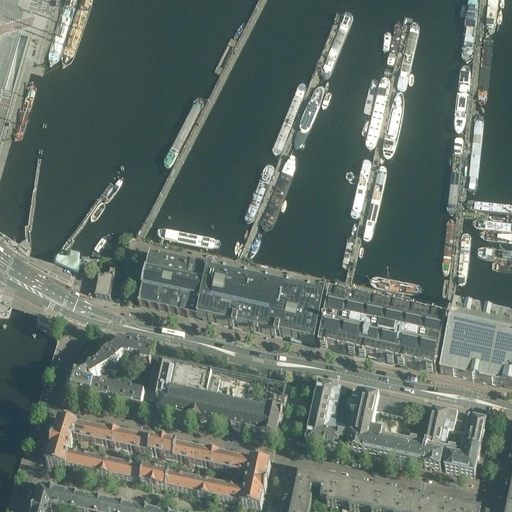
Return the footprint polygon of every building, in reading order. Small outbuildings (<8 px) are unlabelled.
[(471,0),(468,35),(468,36),(468,37),(469,37),(469,38),(470,38),(470,39),(471,39),(472,39),(473,39),(474,38),(475,38),(475,37),(476,36),(476,35),(479,0),(471,0)] [(489,0),(485,36),(485,37),(486,37),(486,38),(486,39),(487,39),(487,40),(488,40),(489,40),(490,40),(491,40),(492,40),(492,39),(493,39),(493,38),(493,37),(494,37),(497,0),(489,0)] [(466,49),(461,98),(461,99),(461,100),(462,101),(462,102),(463,102),(464,102),(465,103),(466,102),(467,102),(468,102),(468,101),(468,100),(469,100),(469,99),(474,49),(474,48),(473,47),(472,46),(471,46),(470,46),(469,46),(468,46),(468,47),(467,47),(467,48),(466,48),(466,49)] [(483,53),(478,103),(478,104),(479,105),(479,106),(480,106),(481,107),(482,107),(483,107),(484,107),(484,106),(485,106),(485,105),(486,105),(486,104),(486,103),(492,54),(492,53),(491,52),(490,51),(489,50),(488,50),(487,50),(486,51),(485,51),(484,52),(484,53),(483,53)] [(297,113),(298,112),(319,60),(317,51),(309,56),(290,109),(290,110),(290,111),(290,112),(291,112),(291,113),(292,113),(293,114),(294,114),(295,114),(296,114),(296,113),(297,113)] [(316,117),(317,116),(338,63),(336,55),(329,60),(309,112),(309,113),(309,114),(309,115),(310,115),(310,116),(311,117),(312,117),(313,118),(314,118),(315,117),(316,117)] [(386,62),(375,118),(375,119),(375,120),(375,121),(376,121),(376,122),(377,122),(378,123),(379,123),(380,123),(381,123),(381,122),(382,122),(383,121),(383,120),(384,119),(384,118),(396,64),(396,63),(396,62),(395,61),(395,60),(394,59),(393,59),(392,58),(391,58),(390,58),(389,58),(388,59),(387,59),(387,60),(386,61),(386,62)] [(404,68),(393,123),(393,124),(393,125),(394,126),(394,127),(395,127),(395,128),(396,128),(397,128),(398,128),(399,128),(400,128),(400,127),(401,127),(401,126),(402,125),(402,124),(414,69),(414,68),(414,67),(413,66),(413,65),(412,65),(411,64),(410,64),(409,64),(408,64),(407,64),(406,64),(406,65),(405,65),(404,66),(404,67),(404,68)] [(456,115),(450,164),(451,165),(451,166),(452,167),(453,168),(454,168),(455,168),(456,168),(457,167),(458,166),(458,165),(459,164),(464,115),(464,114),(464,113),(463,113),(463,112),(462,112),(461,111),(460,111),(459,111),(458,112),(457,112),(457,113),(456,113),(456,114),(456,115)] [(475,121),(468,188),(468,189),(468,190),(469,191),(469,192),(470,193),(470,194),(471,195),(472,196),(473,196),(474,196),(474,195),(475,195),(476,194),(477,193),(477,192),(478,191),(478,190),(478,189),(486,121),(486,120),(486,119),(485,118),(484,117),(483,116),(483,115),(482,115),(481,114),(480,115),(479,115),(478,116),(477,116),(477,117),(476,118),(476,119),(475,120),(475,121)] [(283,122),(265,171),(265,172),(265,173),(265,174),(266,175),(266,176),(267,176),(268,176),(269,177),(270,177),(271,177),(272,176),(273,176),(273,175),(274,175),(292,126),(292,125),(293,125),(293,124),(293,123),(293,122),(293,121),(293,120),(292,120),(292,119),(291,118),(290,118),(289,117),(288,117),(287,118),(286,118),(285,118),(285,119),(284,119),(284,120),(283,121),(283,122)] [(301,127),(283,176),(283,177),(283,178),(283,179),(284,180),(285,181),(286,181),(287,181),(288,181),(289,181),(290,181),(291,180),(292,179),(310,131),(310,130),(311,129),(311,128),(311,127),(311,126),(311,125),(310,124),(309,123),(308,123),(307,122),(306,122),(305,122),(304,122),(303,123),(302,124),(302,125),(301,125),(301,126),(301,127)] [(369,137),(359,193),(358,194),(358,195),(359,195),(359,196),(359,197),(360,197),(361,198),(362,198),(363,198),(364,198),(365,198),(366,197),(367,196),(367,195),(367,194),(379,139),(380,138),(379,137),(379,136),(378,135),(378,134),(377,134),(376,134),(375,133),(374,133),(373,133),(373,134),(372,134),(371,134),(370,135),(370,136),(369,137)] [(386,142),(376,197),(376,198),(376,199),(376,200),(377,201),(378,202),(379,202),(380,202),(381,202),(382,202),(383,201),(384,201),(384,200),(384,199),(384,198),(397,143),(397,142),(397,141),(396,141),(396,140),(395,139),(394,138),(393,138),(392,137),(391,137),(390,138),(389,138),(388,139),(387,140),(387,141),(386,142)] [(449,185),(442,256),(442,257),(442,258),(443,258),(443,259),(444,260),(445,260),(446,260),(447,261),(448,260),(449,260),(450,260),(451,259),(452,258),(452,257),(460,185),(459,184),(459,183),(458,183),(457,182),(456,182),(455,181),(454,181),(453,182),(452,182),(451,183),(450,183),(450,184),(449,185)] [(257,190),(239,239),(239,240),(239,241),(239,242),(240,243),(241,244),(242,244),(243,245),(244,245),(245,244),(246,244),(247,243),(248,242),(266,194),(266,193),(266,192),(267,192),(267,191),(267,190),(267,189),(266,188),(265,187),(265,186),(264,186),(263,186),(262,185),(261,185),(260,186),(259,186),(258,186),(258,187),(257,188),(257,189),(257,190)] [(275,194),(257,243),(257,244),(257,245),(257,246),(258,247),(258,248),(259,248),(260,248),(260,249),(261,249),(262,249),(263,249),(264,248),(265,247),(266,247),(284,198),(284,197),(285,197),(285,196),(285,195),(285,194),(285,193),(284,192),(283,191),(283,190),(282,190),(281,190),(280,189),(279,190),(278,190),(277,190),(276,191),(275,192),(275,193),(275,194)] [(473,212),(474,212),(511,216),(511,206),(476,202),(475,202),(474,202),(473,202),(472,202),(471,203),(471,204),(470,204),(470,205),(469,206),(469,207),(470,208),(470,209),(470,210),(471,210),(471,211),(472,211),(473,212)] [(352,209),(342,265),(342,266),(342,267),(342,268),(343,268),(343,269),(344,269),(344,270),(345,270),(346,270),(347,270),(348,270),(348,269),(349,269),(349,268),(350,268),(350,267),(350,266),(350,265),(363,211),(363,210),(363,209),(362,208),(362,207),(361,207),(361,206),(360,206),(359,205),(358,205),(357,205),(356,205),(355,206),(354,206),(353,207),(353,208),(352,209)] [(371,217),(360,272),(360,273),(360,274),(360,275),(361,276),(361,277),(362,277),(363,277),(363,278),(364,278),(365,278),(366,277),(367,277),(368,276),(368,275),(369,274),(369,273),(381,218),(381,217),(381,216),(380,215),(380,214),(379,214),(378,213),(377,213),(376,213),(375,213),(374,213),(373,213),(372,214),(371,215),(371,216),(371,217)] [(479,231),(480,231),(511,234),(511,224),(480,222),(479,222),(478,222),(477,223),(476,224),(476,225),(476,226),(476,227),(476,228),(476,229),(477,229),(477,230),(478,230),(479,231)] [(156,240),(157,240),(192,247),(200,245),(193,239),(158,233),(157,233),(156,233),(155,233),(154,234),(154,235),(153,236),(153,237),(153,238),(154,239),(155,240),(156,240)] [(467,297),(468,297),(473,249),(469,242),(463,248),(458,297),(459,298),(460,298),(461,299),(462,299),(463,299),(464,299),(465,299),(466,298),(467,297)] [(209,252),(210,253),(224,255),(231,253),(225,248),(212,245),(210,246),(207,249),(209,252)] [(76,272),(79,261),(79,260),(80,256),(72,254),(67,260),(61,260),(56,259),(54,264),(55,264),(54,265),(63,268),(75,273),(75,272),(76,272)] [(198,321),(209,271),(150,258),(140,308),(198,321)] [(320,267),(280,259),(279,259),(278,260),(277,260),(277,261),(276,261),(276,262),(275,263),(275,264),(275,265),(276,266),(276,267),(317,275),(318,275),(319,275),(320,274),(320,273),(321,273),(321,272),(321,271),(321,270),(321,269),(321,268),(320,267)] [(316,346),(326,296),(326,295),(326,294),(326,293),(325,293),(325,292),(324,292),(323,292),(322,292),(321,292),(320,292),(320,293),(319,293),(319,294),(319,295),(220,274),(221,271),(212,269),(211,269),(210,269),(209,270),(209,271),(198,321),(316,346)] [(110,302),(116,275),(111,274),(110,280),(100,277),(96,298),(110,302)] [(425,291),(385,282),(384,283),(383,283),(382,283),(382,284),(381,285),(380,286),(380,287),(380,288),(381,289),(381,290),(422,299),(423,298),(424,298),(425,297),(426,296),(426,295),(426,294),(426,293),(426,292),(426,291),(425,291)] [(436,374),(447,322),(426,318),(425,315),(421,315),(419,316),(330,297),(319,349),(436,374)] [(511,320),(455,308),(440,375),(511,389),(511,320)] [(216,401),(219,390),(222,377),(153,362),(155,349),(122,342),(106,356),(116,368),(119,365),(118,364),(124,359),(130,360),(130,358),(143,361),(142,365),(152,367),(145,397),(137,395),(138,394),(128,391),(128,393),(120,391),(117,404),(142,410),(144,401),(160,404),(158,413),(187,419),(187,420),(203,423),(261,435),(261,436),(277,439),(281,419),(282,419),(283,412),(264,408),(263,411),(216,401)] [(112,371),(116,368),(106,356),(86,372),(92,380),(111,369),(112,371)] [(95,386),(95,385),(92,380),(86,372),(73,378),(68,376),(63,391),(69,393),(70,394),(71,394),(92,399),(95,386)] [(441,472),(442,465),(447,466),(445,473),(475,479),(486,425),(487,422),(433,411),(426,448),(417,447),(418,443),(412,442),(411,445),(386,440),(387,437),(383,436),(383,435),(373,433),(377,415),(403,420),(406,405),(355,394),(351,413),(356,414),(353,429),(353,432),(336,428),(336,425),(331,424),(332,418),(335,419),(336,413),(333,412),(335,406),(338,407),(342,390),(334,388),(321,385),(319,384),(306,445),(321,448),(328,450),(328,449),(343,452),(348,453),(354,454),(353,455),(358,456),(358,455),(364,457),(364,456),(425,468),(425,469),(430,470),(435,471),(441,472)] [(117,404),(120,391),(112,389),(112,388),(108,387),(103,386),(103,387),(95,386),(92,399),(117,404)] [(353,429),(356,414),(351,413),(348,412),(345,428),(353,429)] [(75,442),(78,428),(79,427),(60,423),(55,439),(73,443),(73,441),(75,442)] [(100,447),(103,433),(78,428),(75,442),(84,444),(83,448),(90,449),(91,445),(100,447)] [(124,452),(127,438),(122,437),(122,436),(109,433),(108,434),(103,433),(100,447),(109,449),(108,453),(114,454),(115,450),(124,452)] [(149,457),(152,443),(127,438),(124,452),(134,454),(133,458),(139,459),(140,455),(149,457)] [(70,455),(73,443),(55,439),(51,450),(52,451),(70,455)] [(175,463),(177,449),(178,447),(152,442),(152,443),(149,457),(159,459),(158,463),(164,464),(165,461),(175,463)] [(199,468),(202,454),(177,449),(175,463),(184,465),(183,469),(189,470),(190,466),(199,468)] [(66,470),(70,456),(70,455),(52,451),(47,467),(66,471),(66,470)] [(91,475),(94,461),(85,459),(86,455),(80,454),(79,458),(70,456),(66,470),(91,475)] [(224,473),(227,459),(221,458),(221,457),(208,454),(208,455),(202,454),(199,468),(208,470),(207,474),(214,475),(215,471),(224,473)] [(117,481),(119,467),(110,465),(111,461),(105,459),(104,463),(94,461),(91,475),(97,476),(96,477),(107,479),(110,480),(110,479),(117,481)] [(248,478),(251,464),(227,459),(224,473),(233,475),(232,479),(238,480),(239,476),(248,478)] [(267,484),(271,467),(251,463),(251,464),(248,478),(245,491),(265,496),(268,484),(267,484)] [(141,486),(144,472),(135,470),(136,466),(130,465),(129,469),(119,467),(117,481),(141,486)] [(167,493),(168,491),(171,478),(160,475),(161,471),(155,470),(154,474),(144,472),(141,486),(140,487),(167,493)] [(324,490),(326,479),(300,474),(298,486),(308,489),(309,487),(313,488),(324,490)] [(192,497),(195,483),(186,481),(186,477),(180,475),(179,479),(171,478),(168,491),(192,497)] [(344,506),(348,486),(342,484),(342,482),(326,479),(324,490),(322,500),(329,501),(328,507),(337,509),(337,505),(344,506)] [(217,502),(220,488),(211,486),(211,482),(205,481),(204,485),(195,483),(192,497),(198,498),(198,499),(203,500),(211,502),(211,501),(217,502)] [(366,511),(370,490),(364,489),(364,487),(355,485),(354,487),(348,486),(344,506),(350,508),(349,511),(351,511),(359,511),(360,510),(366,511)] [(242,507),(245,493),(236,491),(237,487),(230,486),(229,490),(220,488),(217,502),(242,507)] [(309,507),(313,488),(309,487),(308,489),(298,486),(294,503),(309,507)] [(51,511),(52,510),(62,511),(66,496),(66,495),(40,490),(35,508),(33,511),(51,511)] [(389,511),(393,495),(386,494),(387,492),(377,490),(377,492),(370,490),(366,511),(370,511),(389,511)] [(259,511),(261,511),(265,496),(245,491),(245,493),(242,507),(242,508),(259,511)] [(412,511),(415,500),(409,499),(409,497),(400,495),(399,497),(393,495),(389,511),(412,511)] [(86,511),(89,501),(66,496),(62,511),(63,511),(86,511)] [(435,511),(437,505),(431,503),(431,501),(422,499),(421,501),(415,500),(412,511),(435,511)] [(110,511),(112,506),(89,501),(86,511),(110,511)] [(308,511),(309,507),(294,503),(292,511),(308,511)]
